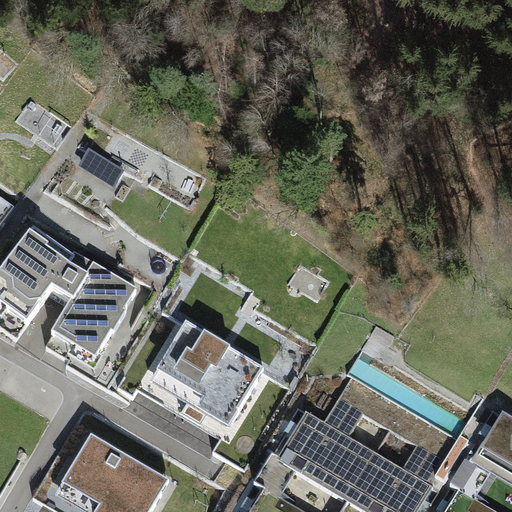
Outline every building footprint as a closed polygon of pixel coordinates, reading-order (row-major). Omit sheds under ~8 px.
[(44,179),(0,251),(0,325),(17,336),(48,286),(81,305),(53,350),(107,383),(181,263),(44,179)] [(0,225),(14,203),(0,194),(0,225)] [(184,276),(118,392),(245,464),(311,348),(184,276)] [(320,386),(276,462),(342,500),(386,424),(320,386)] [(226,511),(238,491),(89,409),(35,506),(46,511),(226,511)] [(511,416),(504,412),(477,459),(511,479),(511,416)] [(386,424),(342,500),(363,511),(424,511),(453,462),(386,424)] [(511,511),(511,497),(469,472),(446,511),(511,511)] [(300,511),(260,489),(247,511),(300,511)]
